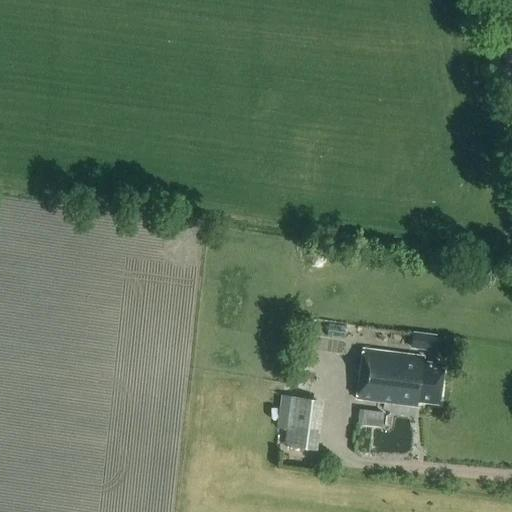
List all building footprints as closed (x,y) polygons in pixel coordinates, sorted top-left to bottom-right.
[(301,317),(300,348),(346,350),(347,319),(301,317)] [(436,335),(412,332),(411,346),(435,349),(436,335)] [(437,403),(442,364),(422,361),(422,356),(364,348),(357,398),(416,406),(416,400),(437,403)] [(294,397),(292,410),(314,412),(316,399),(294,397)] [(381,427),(383,412),(359,409),(357,423),(381,427)] [(310,447),(311,434),(290,431),(288,444),(310,447)]
